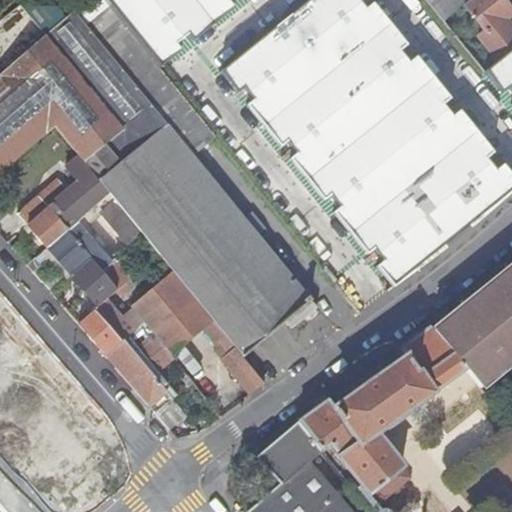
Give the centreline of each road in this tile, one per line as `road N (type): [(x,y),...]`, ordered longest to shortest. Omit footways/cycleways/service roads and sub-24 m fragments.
road 1 (residential): [(511,219),(170,477)]
road 2 (residential): [(0,283),(170,477)]
